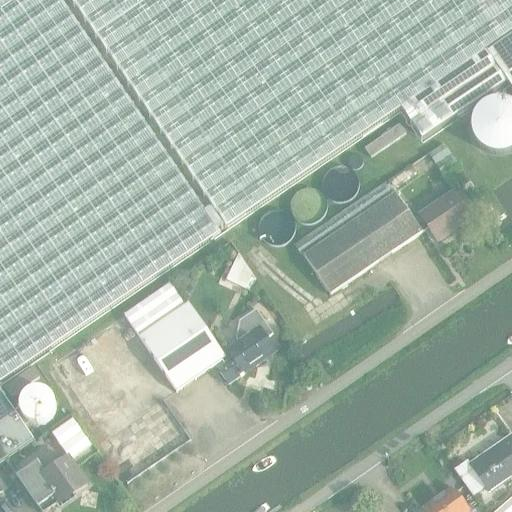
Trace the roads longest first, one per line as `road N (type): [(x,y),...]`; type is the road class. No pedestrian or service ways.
road 1 (unclassified): [(155,511),(511,262)]
road 2 (unclassified): [(511,363),(296,511)]
